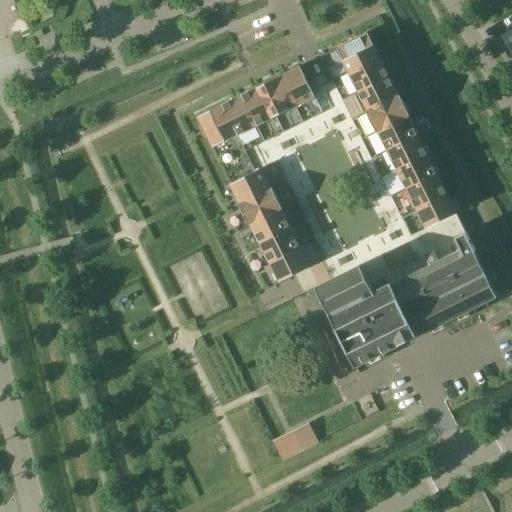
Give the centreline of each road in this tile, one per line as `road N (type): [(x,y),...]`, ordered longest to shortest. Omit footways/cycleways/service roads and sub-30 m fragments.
road 1 (unclassified): [(0,378),(33,511)]
road 2 (residential): [(511,113),(450,0)]
